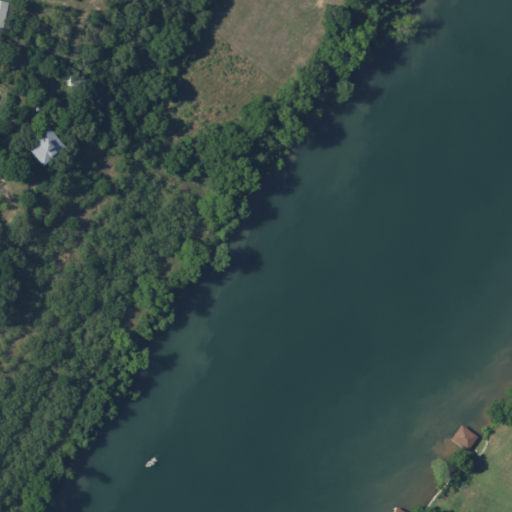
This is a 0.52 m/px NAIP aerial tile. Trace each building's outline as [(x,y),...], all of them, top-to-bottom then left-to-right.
[(0,2),(15,5),(8,35),(0,33),(0,2)] [(16,64),(13,72),(5,69),(8,61),(16,64)] [(74,80),(74,82),(81,81),(82,90),(74,91),(75,93),(68,94),(66,81),(74,80)] [(62,149),(40,168),(23,147),(45,128),(62,149)] [(450,440),(467,452),(478,437),(460,425),(450,440)]
